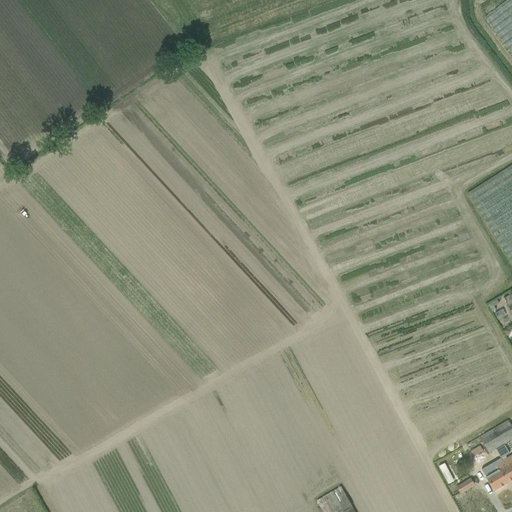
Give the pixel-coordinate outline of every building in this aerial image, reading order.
[(511,0),(510,0),(484,20),(511,57),(511,0)] [(511,265),(511,164),(466,193),(511,265)] [(511,297),(510,294),(503,298),(507,307),(511,304),(511,297)] [(488,454),(495,450),(503,445),(511,439),(511,429),(507,421),(479,437),(488,454)] [(511,480),(511,455),(506,459),(504,456),(508,453),(503,445),(495,450),(502,461),(495,465),(497,468),(491,471),(492,473),(485,478),(488,483),(493,491),(511,480)] [(482,451),(479,446),(469,451),(473,456),(482,451)] [(438,466),(448,484),(452,481),(443,463),(438,466)] [(321,511),(353,511),(335,478),(310,492),(321,511)] [(473,485),(470,479),(455,487),(458,493),(473,485)]
